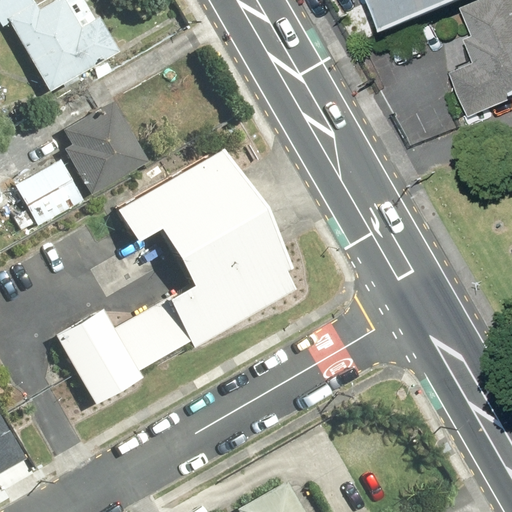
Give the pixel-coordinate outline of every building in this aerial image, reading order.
[(0,0),(0,35),(11,28),(50,88),(123,42),(95,0),(0,0)] [(379,0),(391,27),(454,0),(379,0)] [(451,70),(472,117),(511,99),(511,0),(475,0),(467,4),(480,34),(470,39),(479,58),(451,70)] [(114,97),(53,129),(89,196),(150,163),(114,97)] [(304,287),(231,149),(120,208),(143,250),(166,237),(183,269),(60,334),(94,397),(304,287)] [(60,152),(14,177),(38,220),(83,196),(60,152)] [(0,421),(0,463),(19,453),(0,421)] [(294,511),(278,483),(230,510),(230,511),(294,511)]
